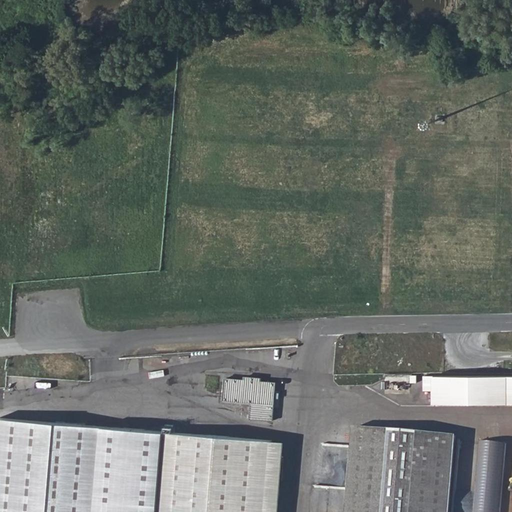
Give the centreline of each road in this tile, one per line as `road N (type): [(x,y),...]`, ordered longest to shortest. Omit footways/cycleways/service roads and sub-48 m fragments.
road 1 (residential): [(511,322),(50,335)]
road 2 (unknown): [(108,404),(308,440)]
road 3 (unknown): [(308,396),(114,373)]
